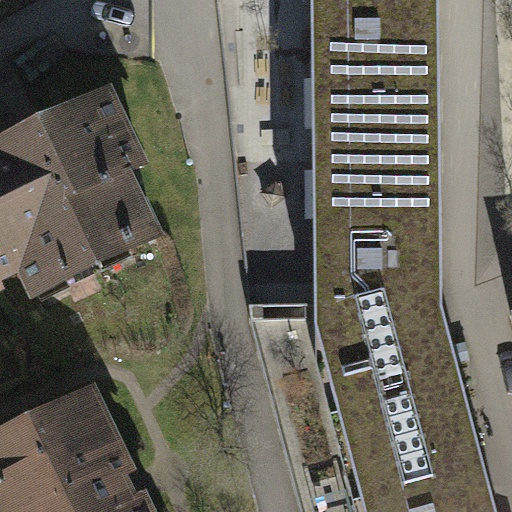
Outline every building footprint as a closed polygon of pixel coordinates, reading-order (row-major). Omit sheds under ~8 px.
[(311,0),(312,137),(375,136),(375,147),(391,147),(391,153),(440,152),(438,0),(311,0)] [(0,303),(6,300),(1,288),(21,279),(34,306),(166,243),(136,181),(153,172),(115,93),(26,135),(17,116),(0,124),(0,303)] [(312,137),(315,318),(443,316),(442,258),(440,152),(391,153),(391,147),(375,147),(375,136),(312,137)] [(494,511),(488,486),(443,316),(315,318),(315,336),(363,511),(494,511)] [(363,511),(315,336),(315,318),(251,321),(301,511),(363,511)] [(144,511),(136,495),(84,385),(0,425),(0,511),(144,511)]
